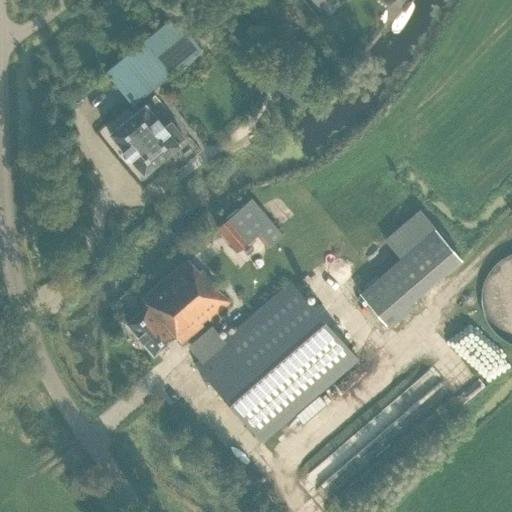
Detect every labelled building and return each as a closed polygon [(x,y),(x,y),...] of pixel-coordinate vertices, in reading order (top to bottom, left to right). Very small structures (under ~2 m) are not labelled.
[(206,32),(233,14),(224,0),(197,18),(206,32)] [(200,47),(174,14),(104,71),(131,104),(200,47)] [(144,175),(180,146),(147,105),(110,134),(124,151),(123,151),(129,159),(130,158),(144,175)] [(259,231),(270,243),(282,232),(252,195),(215,226),(236,250),(259,231)] [(457,261),(417,213),(385,241),(399,258),(358,293),(385,323),(457,261)] [(483,284),(482,292),(482,301),(484,310),(487,318),(492,325),(497,332),(504,337),(511,341),(511,251),(511,252),(503,256),(496,261),(491,268),(486,276),(483,284)] [(248,285),(220,252),(196,272),(186,260),(141,298),(147,304),(125,322),(153,354),(174,336),(180,343),(248,285)] [(195,364),(261,441),(357,360),(291,282),(195,364)] [(393,417),(399,428),(401,427),(403,432),(427,418),(418,402),(393,417)]
